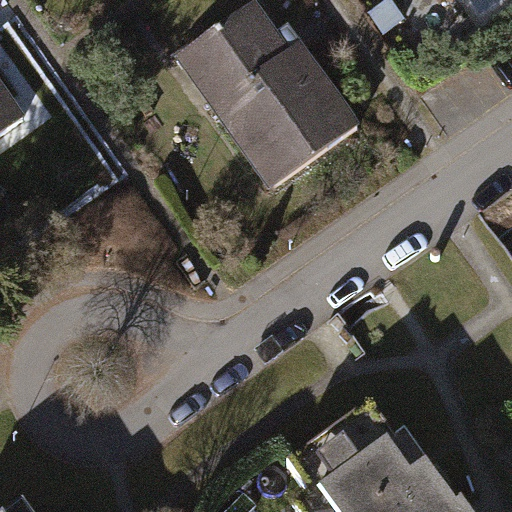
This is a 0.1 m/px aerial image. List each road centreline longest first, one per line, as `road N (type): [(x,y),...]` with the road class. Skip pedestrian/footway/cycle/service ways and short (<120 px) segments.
road 1 (residential): [(254,336),(141,436),(114,447),(83,445),(57,431),(35,396),(44,339),(63,319),(96,307),(194,341)]
road 2 (residential): [(511,147),(254,336)]
